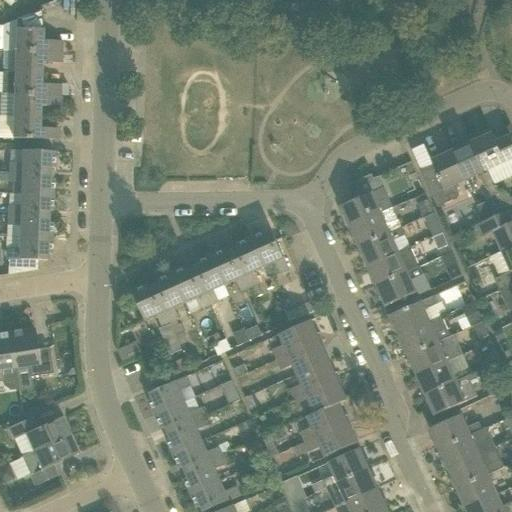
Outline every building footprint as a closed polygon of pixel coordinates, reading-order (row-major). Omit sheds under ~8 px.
[(324,17),(319,9),(311,13),(316,22),(324,17)] [(17,19),(17,28),(15,28),(15,51),(15,54),(62,55),(62,41),(42,41),(42,29),(43,10),(17,19)] [(3,75),(41,76),(41,62),(61,63),(62,55),(15,54),(15,51),(3,51),(3,75)] [(13,94),(13,96),(60,97),(60,85),(41,84),(41,76),(3,75),(3,94),(13,94)] [(60,97),(13,96),(12,117),(39,118),(40,106),(60,106),(60,97)] [(12,117),(12,138),(59,140),(59,129),(39,128),(39,118),(12,117)] [(481,174),(481,175),(486,185),(494,181),(489,170),(505,162),(511,159),(511,137),(511,136),(497,143),(492,133),(481,139),(478,133),(470,137),(486,172),(481,174)] [(466,182),(481,175),(481,174),(486,172),(470,137),(461,141),(463,147),(452,151),(466,182)] [(54,152),(22,151),(9,150),(9,164),(9,171),(49,173),(50,168),(54,168),(54,152)] [(421,172),(430,190),(437,208),(457,199),(459,194),(455,186),(466,182),(452,151),(442,156),(439,151),(429,155),(434,166),(421,172)] [(9,182),(9,194),(53,195),(53,180),(49,180),(49,173),(9,171),(9,182)] [(346,186),(353,201),(341,207),(343,210),(340,212),(341,213),(343,211),(350,227),(382,214),(376,201),(379,200),(388,196),(384,187),(379,176),(374,179),(372,174),(346,186)] [(494,181),(486,185),(491,197),(496,195),(500,193),(499,192),(494,181)] [(500,193),(496,195),(502,210),(511,205),(511,199),(510,194),(502,191),(499,192),(500,193)] [(0,215),(7,216),(48,217),(48,211),(52,211),(53,195),(9,194),(9,206),(0,205),(0,215)] [(424,219),(425,218),(434,214),(431,207),(421,212),(424,219)] [(393,209),(384,213),(382,214),(350,227),(358,243),(355,244),(355,245),(358,244),(359,246),(401,228),(393,209)] [(511,210),(493,218),(475,226),(481,239),(493,233),(501,251),(511,246),(511,210)] [(18,226),(18,238),(51,239),(52,223),(48,223),(48,217),(7,216),(7,226),(18,226)] [(444,233),(438,220),(428,225),(433,237),(444,233)] [(368,266),(410,247),(401,228),(359,246),(361,250),(358,251),(358,252),(361,251),(368,266)] [(252,238),(265,267),(276,263),(281,274),(290,270),(273,233),(267,236),(266,233),(266,232),(252,238)] [(443,234),(434,238),(439,250),(449,246),(443,234)] [(18,249),(7,249),(7,259),(47,261),(47,254),(51,254),(51,239),(18,238),(18,249)] [(234,251),(251,288),(259,285),(253,273),(265,267),(252,238),(237,245),(239,248),(234,251)] [(511,246),(501,251),(502,252),(490,257),(500,278),(495,280),(499,290),(511,283),(511,246)] [(420,268),(410,248),(410,247),(368,266),(375,282),(372,284),(373,285),(376,283),(377,286),(420,268)] [(241,293),(251,288),(234,251),(228,253),(226,250),(212,256),(226,287),(236,282),(241,293)] [(452,252),(441,258),(451,281),(463,276),(452,252)] [(194,269),(210,306),(219,302),(214,292),(226,287),(212,256),(198,262),(199,266),(194,269)] [(172,274),(186,304),(197,299),(202,310),(210,306),(194,269),(188,271),(187,267),(172,274)] [(386,307),(404,299),(418,292),(412,280),(423,275),(420,268),(377,286),(378,289),(376,290),(376,292),(379,290),(386,307)] [(175,309),(186,304),(172,274),(158,280),(160,284),(154,286),(171,325),(180,320),(175,309)] [(511,283),(499,290),(508,309),(511,310),(511,283)] [(146,321),(157,316),(162,329),(165,328),(167,332),(173,330),(171,325),(154,286),(149,289),(147,285),(133,292),(146,321)] [(433,297),(409,307),(390,316),(392,319),(389,321),(390,322),(392,321),(399,336),(442,317),(449,314),(443,302),(437,305),(433,297)] [(474,302),(462,307),(470,326),(482,321),(474,302)] [(305,315),(300,306),(285,312),(290,322),(305,315)] [(451,337),(442,317),(399,336),(407,352),(404,353),(404,354),(407,353),(408,356),(451,337)] [(279,335),(280,337),(283,345),(272,351),(277,361),(323,340),(322,339),(320,340),(312,321),(279,335)] [(489,336),(483,322),(474,326),(467,329),(470,337),(477,334),(480,340),(489,336)] [(246,332),(250,341),(262,335),(258,326),(246,332)] [(0,381),(4,381),(5,383),(16,381),(9,332),(7,333),(4,329),(0,329),(0,381)] [(16,381),(17,381),(18,393),(32,391),(30,377),(53,374),(49,348),(37,350),(33,329),(9,332),(16,381)] [(238,346),(250,341),(246,332),(245,329),(233,334),(238,346)] [(506,339),(502,329),(494,333),(498,343),(506,339)] [(417,375),(464,355),(455,335),(451,337),(408,356),(410,359),(407,360),(407,361),(410,360),(417,375)] [(178,340),(167,345),(171,355),(183,350),(181,346),(178,340)] [(282,371),(293,366),(297,375),(330,361),(321,341),(323,341),(323,340),(277,361),(282,371)] [(137,342),(119,349),(123,360),(142,353),(137,342)] [(488,354),(494,365),(502,361),(497,350),(488,354)] [(464,355),(417,375),(424,391),(422,393),(422,394),(425,393),(426,395),(469,377),(468,376),(466,370),(469,368),(463,355),(464,355)] [(180,372),(188,369),(184,359),(176,363),(180,372)] [(294,400),(340,379),(338,380),(330,361),(297,375),(301,385),(290,390),(294,400)] [(248,374),(244,365),(233,369),(237,378),(248,374)] [(435,416),(454,408),(478,397),(473,384),(481,381),(478,372),(468,376),(469,377),(426,395),(427,398),(425,399),(425,401),(428,399),(435,416)] [(188,376),(169,385),(151,393),(153,399),(150,401),(156,415),(186,401),(182,391),(193,386),(188,376)] [(340,379),(294,400),(299,411),(310,405),(315,415),(340,404),(347,401),(339,381),(341,380),(340,379)] [(240,400),(232,382),(221,387),(229,405),(240,400)] [(510,408),(507,400),(499,403),(502,411),(510,408)] [(202,408),(201,408),(191,413),(186,402),(186,401),(156,415),(162,429),(166,427),(168,433),(206,416),(202,408)] [(348,422),(344,413),(340,404),(315,415),(307,418),(312,428),(300,433),(304,443),(351,422),(350,422),(348,422)] [(206,417),(210,425),(220,421),(217,413),(206,417)] [(463,414),(449,421),(431,429),(438,445),(435,447),(436,448),(439,446),(440,449),(482,430),(479,423),(469,427),(463,414)] [(174,454),(204,441),(199,429),(210,425),(206,417),(206,416),(168,433),(171,438),(167,440),(174,454)] [(9,427),(14,439),(22,457),(70,435),(62,417),(37,428),(32,417),(9,427)] [(320,448),(325,458),(358,443),(349,423),(351,422),(304,443),(305,443),(309,453),(320,448)] [(482,430),(440,449),(441,452),(438,453),(439,455),(442,453),(448,468),(495,447),(487,428),(482,430)] [(262,438),(267,448),(275,444),(270,434),(262,438)] [(22,457),(30,475),(35,486),(58,476),(53,465),(78,453),(70,435),(22,457)] [(245,445),(251,457),(264,451),(258,439),(245,445)] [(186,473),(224,456),(223,454),(220,447),(209,452),(204,441),(174,454),(180,469),(184,467),(186,473)] [(220,446),(220,447),(223,454),(231,450),(228,442),(220,446)] [(305,443),(293,448),(297,458),(309,453),(305,443)] [(495,447),(448,468),(456,485),(453,486),(453,487),(456,486),(457,488),(500,469),(500,470),(504,468),(495,447)] [(360,449),(342,457),(328,463),(335,476),(323,481),(326,488),(369,469),(366,461),(369,460),(368,459),(365,460),(360,449)] [(192,494),(222,481),(217,469),(228,465),(224,456),(186,473),(189,478),(185,479),(192,494)] [(0,485),(14,479),(8,465),(0,468),(0,485)] [(373,477),(369,469),(326,488),(336,509),(347,504),(346,502),(378,488),(373,478),(376,477),(376,475),(373,477)] [(459,493),(466,508),(498,494),(493,482),(503,477),(500,470),(500,469),(457,488),(459,491),(456,493),(457,494),(459,493)] [(203,511),(205,511),(242,496),(238,487),(227,492),(222,481),(192,494),(198,508),(201,506),(203,511)] [(315,493),(326,488),(323,481),(312,486),(315,493)] [(380,511),(387,509),(384,501),(386,500),(386,498),(383,500),(378,488),(346,502),(347,504),(350,511),(380,511)] [(511,502),(504,506),(498,494),(466,508),(468,511),(508,511),(511,511),(511,502)] [(278,511),(288,507),(285,498),(274,502),(278,511)] [(250,511),(245,500),(219,511),(250,511)] [(309,511),(304,500),(293,504),(296,511),(309,511)]
